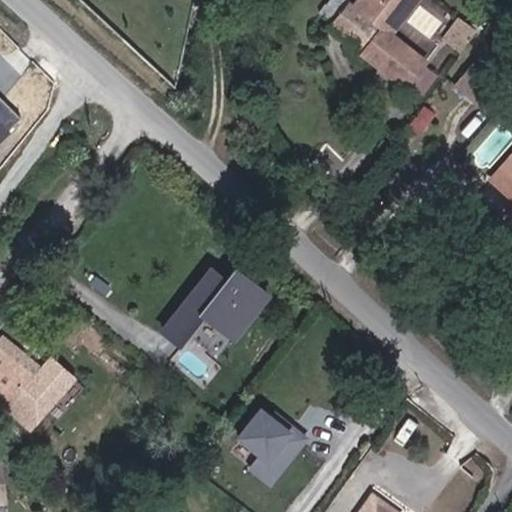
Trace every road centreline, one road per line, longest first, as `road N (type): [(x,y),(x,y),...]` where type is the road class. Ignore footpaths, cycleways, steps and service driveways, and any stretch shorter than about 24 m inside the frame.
road 1 (tertiary): [(85,67),(511,443)]
road 2 (residential): [(85,67),(0,206)]
